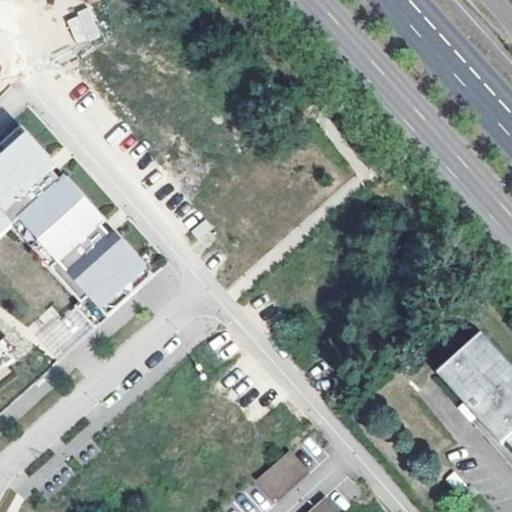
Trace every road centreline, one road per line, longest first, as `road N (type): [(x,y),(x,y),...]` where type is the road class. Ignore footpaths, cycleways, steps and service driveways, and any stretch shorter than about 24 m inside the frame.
road 1 (residential): [(0,46),(209,288)]
road 2 (secondary): [(302,0),(511,233)]
road 3 (residential): [(209,288),(404,511)]
road 4 (residential): [(0,478),(209,288)]
road 5 (secondary): [(511,123),(400,0)]
